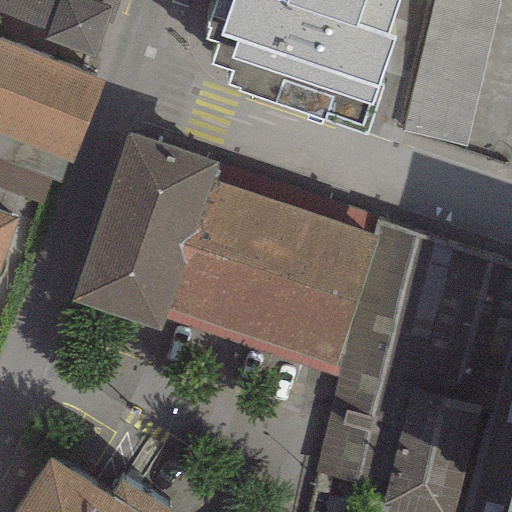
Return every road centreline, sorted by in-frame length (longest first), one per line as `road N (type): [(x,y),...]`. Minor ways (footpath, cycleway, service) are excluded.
road 1 (residential): [(511,210),(123,86)]
road 2 (residential): [(123,86),(0,426)]
